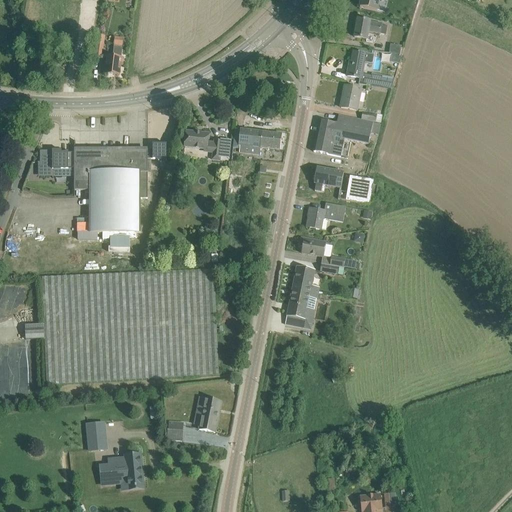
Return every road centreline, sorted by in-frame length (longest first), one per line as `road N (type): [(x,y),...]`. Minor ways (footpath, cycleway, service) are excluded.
road 1 (tertiary): [(226,511),(307,71)]
road 2 (tertiary): [(187,85),(103,104),(44,104)]
road 3 (unclassified): [(0,228),(44,104)]
